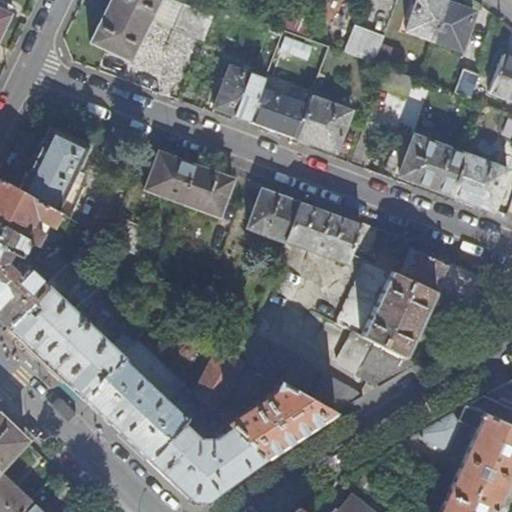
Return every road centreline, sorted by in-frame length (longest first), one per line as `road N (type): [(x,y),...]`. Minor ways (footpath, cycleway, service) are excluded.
road 1 (residential): [(511,249),(26,65)]
road 2 (residential): [(511,345),(316,457),(242,511)]
road 3 (tertiary): [(146,511),(0,372)]
